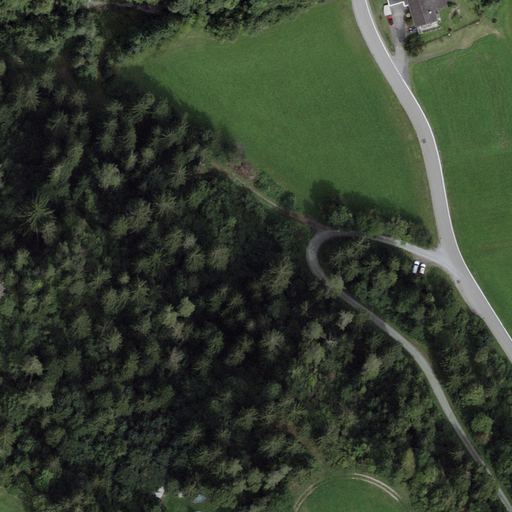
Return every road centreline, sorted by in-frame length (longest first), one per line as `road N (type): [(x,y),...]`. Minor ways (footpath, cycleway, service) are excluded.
road 1 (track): [(452,261),(358,221),(289,212),(266,229),(269,256),(409,357),(511,500)]
road 2 (unclassified): [(511,352),(452,261),(428,140),(361,0)]
road 3 (track): [(0,268),(19,322),(166,511)]
road 4 (track): [(411,511),(374,479),(345,475),(301,496),(295,511)]
